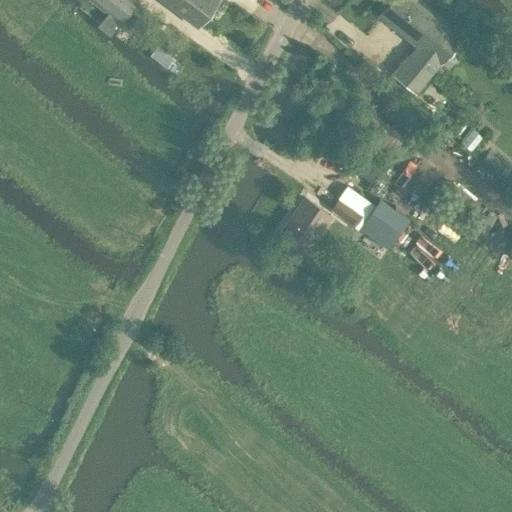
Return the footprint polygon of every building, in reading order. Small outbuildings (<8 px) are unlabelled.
[(91,0),(106,13),(98,23),(101,26),(112,34),(120,22),(121,22),(137,1),(135,0),(91,0)] [(163,0),(198,25),(217,0),(163,0)] [(415,0),(391,0),(379,15),(417,46),(393,74),(416,93),(462,38),(415,0)] [(340,71),(328,87),(360,110),(372,95),(340,71)] [(365,106),(349,127),(384,154),(401,134),(365,106)] [(506,163),(489,150),(481,160),(498,173),(506,163)] [(279,232),(306,251),(331,215),(304,196),(279,232)] [(339,197),(331,208),(354,224),(362,213),(339,197)] [(359,228),(388,249),(409,219),(380,198),(359,228)]
